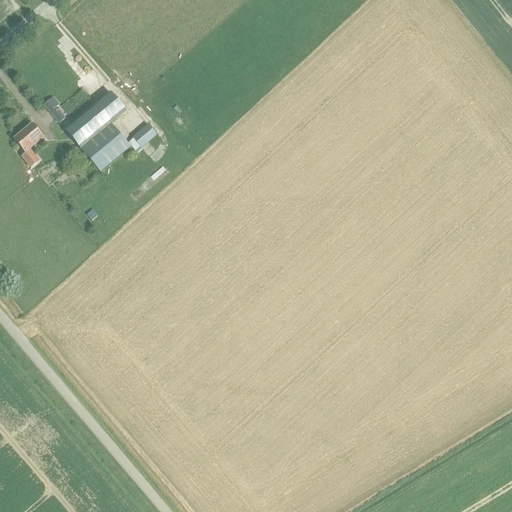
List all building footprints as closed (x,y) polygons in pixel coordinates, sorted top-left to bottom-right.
[(100,174),(130,149),(111,126),(127,113),(111,94),(65,131),(92,164),(100,174)] [(46,108),(59,125),(66,119),(57,109),(58,107),(54,102),(46,108)] [(32,125),(14,140),(25,154),(23,157),(32,168),(40,161),(31,150),(44,139),(32,125)] [(134,138),(135,139),(129,143),(138,153),(159,136),(149,125),(134,138)] [(98,217),(93,211),(87,217),(92,222),(98,217)]
